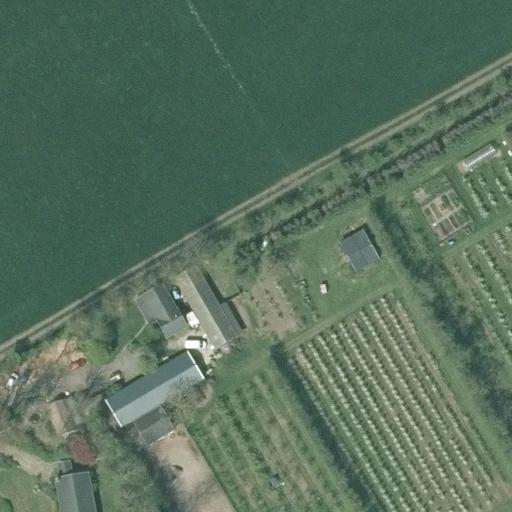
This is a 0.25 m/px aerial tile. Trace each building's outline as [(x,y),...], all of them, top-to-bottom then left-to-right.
[(197,267),(173,279),(215,351),(237,338),(197,267)] [(159,287),(135,301),(148,326),(156,322),(163,336),(192,320),(185,307),(183,308),(182,307),(174,312),(159,287)] [(188,353),(105,402),(122,429),(132,423),(148,449),(175,432),(161,406),(204,380),(188,353)] [(61,403),(48,408),(61,438),(73,432),(61,403)] [(110,432),(101,438),(107,447),(116,441),(110,432)] [(61,511),(95,511),(89,474),(74,477),(71,463),(61,465),(64,479),(55,480),(61,511)]
